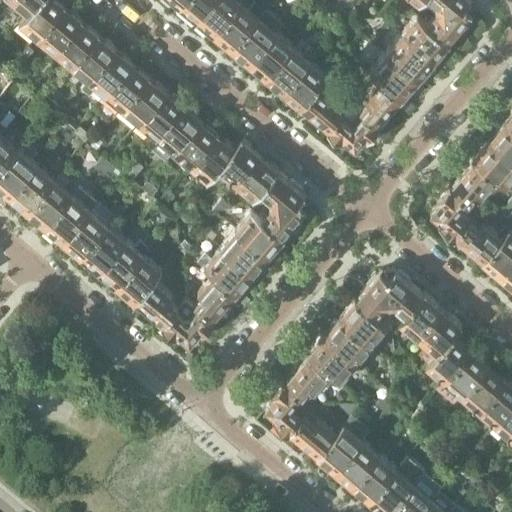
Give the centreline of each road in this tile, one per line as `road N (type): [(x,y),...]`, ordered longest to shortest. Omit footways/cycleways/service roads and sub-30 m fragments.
road 1 (residential): [(380,219),(119,0)]
road 2 (residential): [(216,417),(380,219)]
road 3 (residential): [(216,417),(29,263)]
road 4 (residential): [(380,219),(511,47)]
road 5 (residential): [(511,333),(380,219)]
road 6 (residential): [(321,511),(216,417)]
